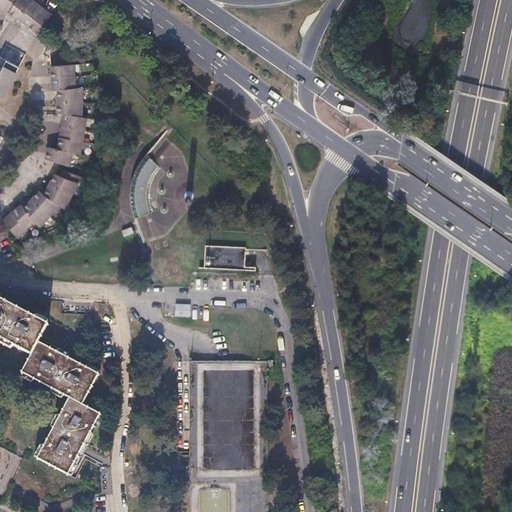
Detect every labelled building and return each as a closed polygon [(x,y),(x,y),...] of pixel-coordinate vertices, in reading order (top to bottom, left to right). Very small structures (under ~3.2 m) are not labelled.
[(0,0),(0,7),(19,19),(20,18),(39,32),(52,16),(42,8),(33,1),(31,0),(0,0)] [(0,96),(4,99),(20,68),(3,59),(2,58),(0,61),(0,96)] [(58,111),(66,113),(59,149),(50,147),(47,160),(70,167),(73,152),(81,154),(83,142),(86,130),(88,118),(82,117),(82,103),(82,88),(76,89),(75,77),(74,64),(51,65),(54,90),(59,90),(58,111)] [(140,201),(141,205),(142,208),(144,215),(141,216),(154,251),(164,280),(183,274),(169,233),(195,201),(197,190),(183,150),(168,138),(144,167),(146,169),(142,179),(140,187),(139,194),(140,201)] [(46,196),(41,193),(24,208),(22,205),(4,220),(18,237),(27,230),(36,222),(40,227),(50,217),(62,207),(67,209),(73,197),(82,179),(64,173),(61,178),(55,176),(46,196)] [(249,246),(207,244),(207,266),(258,269),(258,266),(247,266),(249,246)] [(0,340),(29,356),(19,374),(65,400),(34,459),(73,477),(101,415),(85,405),(100,376),(66,361),(40,344),(51,326),(17,311),(0,301),(0,340)] [(205,361),(189,361),(190,511),(267,511),(267,362),(205,361)]
